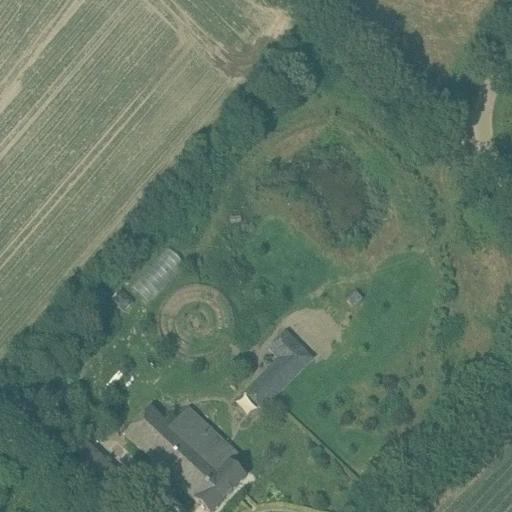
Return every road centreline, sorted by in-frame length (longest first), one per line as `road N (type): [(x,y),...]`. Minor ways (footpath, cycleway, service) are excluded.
road 1 (track): [(477,116),(442,121),(312,0)]
road 2 (unclassified): [(511,176),(495,163),(477,116),(482,85),(511,40)]
